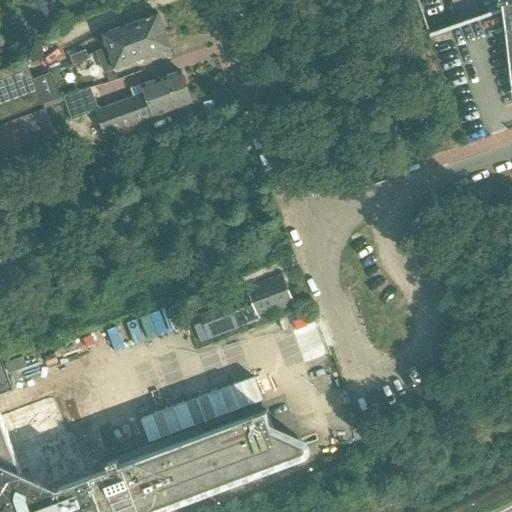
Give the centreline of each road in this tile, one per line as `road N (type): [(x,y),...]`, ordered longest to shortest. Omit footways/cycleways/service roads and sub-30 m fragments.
road 1 (residential): [(307,219),(226,0)]
road 2 (unclassified): [(307,219),(511,154)]
